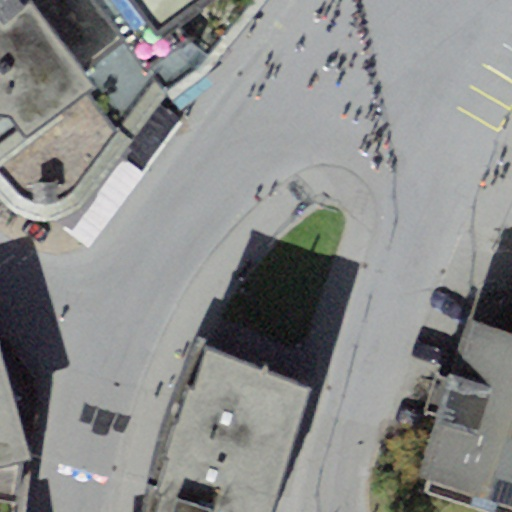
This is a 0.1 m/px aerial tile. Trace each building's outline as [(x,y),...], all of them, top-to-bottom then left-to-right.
[(0,0),(0,194),(12,207),(35,220),(66,218),(103,182),(166,91),(205,61),(256,0),(0,0)] [(511,334),(468,320),(451,375),(511,394),(511,334)] [(307,386),(205,346),(193,389),(185,386),(171,433),(285,466),(307,386)] [(0,477),(23,473),(0,347),(0,477)] [(511,394),(451,375),(419,476),(511,504),(511,394)] [(269,511),(285,466),(171,433),(163,454),(168,456),(157,490),(176,495),(170,511),(269,511)]
